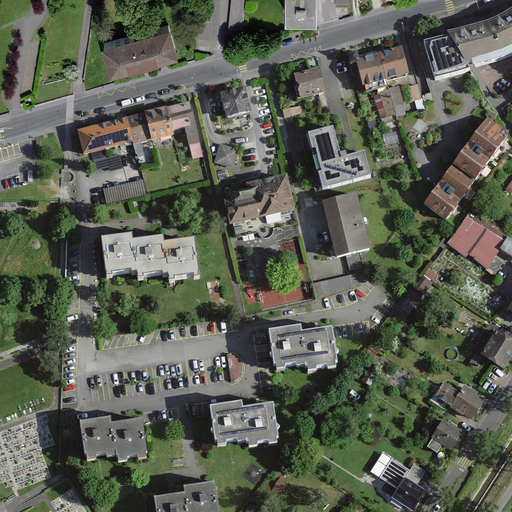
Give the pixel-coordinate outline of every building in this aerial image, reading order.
[(198,0),(197,36),(210,37),(211,0),(198,0)] [(231,0),(228,34),(242,34),(245,0),(231,0)] [(316,0),(283,0),(284,11),(316,11),(316,0)] [(448,37),(426,44),(438,80),(468,72),(466,67),(470,66),(482,63),(496,58),(508,53),(511,50),(511,11),(510,13),(494,21),(478,26),(458,32),(448,37)] [(168,23),(102,41),(110,69),(139,61),(167,53),(176,51),(168,23)] [(401,48),(378,54),(384,80),(407,74),(401,48)] [(378,54),(357,60),(365,92),(377,89),(377,93),(387,90),(384,80),(378,54)] [(310,72),(294,76),(301,100),(325,93),(318,69),(310,72)] [(407,85),(387,90),(394,116),(405,113),(403,105),(409,103),(411,113),(423,110),(421,105),(416,86),(408,88),(407,85)] [(244,89),(220,95),(227,119),(250,113),(244,89)] [(394,116),(387,90),(377,93),(373,94),(380,119),(394,116)] [(189,103),(166,109),(172,132),(185,129),(189,145),(199,143),(195,126),(189,103)] [(300,106),(283,110),(285,117),(302,114),(300,106)] [(172,132),(166,109),(146,114),(153,141),(173,136),(172,132)] [(134,146),(153,141),(146,114),(128,119),(133,142),(134,146)] [(487,118),(423,205),(445,221),(504,141),(503,130),(487,118)] [(105,149),(133,142),(128,119),(100,126),(105,149)] [(83,155),(105,149),(100,126),(77,131),(83,155)] [(332,128),(308,135),(311,149),(316,147),(322,173),(318,175),(322,190),(370,178),(364,153),(353,155),(340,159),(332,128)] [(237,150),(220,145),(215,163),(232,168),(237,150)] [(234,225),(236,237),(257,232),(259,236),(262,238),(266,238),(269,236),(271,233),(271,229),(295,224),(292,212),(294,212),(286,177),(284,177),(246,185),(248,192),(230,196),(231,201),(225,203),(230,226),(234,225)] [(145,181),(105,185),(106,200),(147,195),(145,181)] [(356,195),(323,203),(337,258),(345,255),(357,252),(369,249),(356,195)] [(468,215),(447,244),(465,257),(467,254),(479,262),(493,275),(501,263),(494,258),(500,249),(511,256),(511,240),(470,212),(468,215)] [(132,238),(102,241),(105,277),(136,275),(132,242),(132,238)] [(162,240),(132,242),(136,275),(137,279),(166,277),(163,245),(162,240)] [(195,242),(163,245),(166,277),(167,281),(198,279),(195,242)] [(357,252),(345,255),(349,270),(361,267),(357,252)] [(349,275),(314,283),(317,296),(352,288),(349,275)] [(432,284),(423,277),(395,314),(404,320),(432,284)] [(264,304),(307,300),(305,281),(262,285),(264,304)] [(300,329),(270,333),(276,370),(285,369),(285,365),(296,364),(296,367),(306,366),(301,335),(300,329)] [(331,330),(301,335),(306,366),(307,371),(316,369),(316,367),(327,365),(327,369),(337,367),(331,330)] [(511,355),(511,340),(496,331),(481,354),(503,368),(511,355)] [(383,346),(375,339),(368,348),(377,354),(383,346)] [(232,357),(232,375),(241,375),(242,357),(232,357)] [(376,376),(367,371),(361,380),(370,385),(376,376)] [(436,396),(451,406),(459,393),(444,383),(436,396)] [(477,394),(464,386),(459,393),(451,406),(471,419),(484,400),(476,396),(477,394)] [(242,403),(212,408),(217,445),(226,444),(226,441),(237,439),(237,442),(247,441),(243,409),(242,403)] [(328,403),(299,441),(308,447),(337,409),(328,403)] [(254,408),(243,409),(247,441),(248,447),(257,446),(257,442),(268,440),(268,444),(277,443),(271,405),(254,408)] [(110,418),(80,422),(86,460),(95,459),(94,456),(105,454),(106,458),(116,456),(111,425),(110,418)] [(141,420),(111,425),(116,456),(116,462),(126,460),(125,457),(138,455),(138,458),(147,457),(141,420)] [(462,432),(444,420),(432,438),(442,444),(451,450),(462,432)] [(437,451),(442,444),(432,438),(427,445),(437,451)] [(409,471),(391,459),(379,477),(397,489),(391,498),(412,511),(426,491),(416,484),(424,472),(413,465),(409,471)] [(289,481),(281,476),(271,490),(279,495),(289,481)] [(218,511),(214,483),(185,488),(185,494),(188,511),(218,511)] [(188,511),(185,494),(155,498),(156,511),(188,511)] [(258,511),(261,508),(251,502),(244,511),(258,511)]
